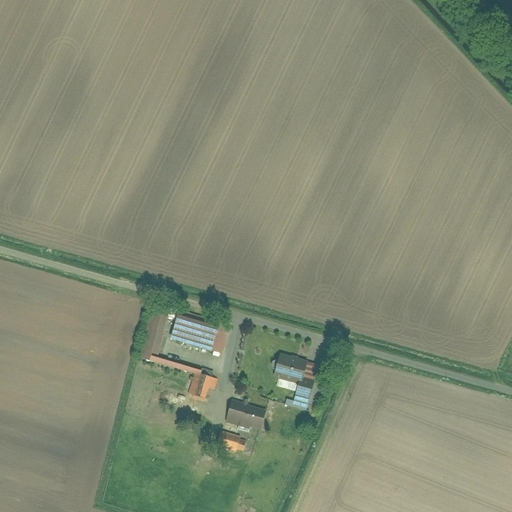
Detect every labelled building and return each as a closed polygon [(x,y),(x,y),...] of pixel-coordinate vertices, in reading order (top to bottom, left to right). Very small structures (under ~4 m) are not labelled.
[(152,314),(138,361),(194,377),(188,396),(204,401),(207,391),(214,393),(218,382),(201,377),(202,371),(158,358),(170,319),(152,314)] [(173,320),(167,343),(219,358),(225,334),(173,320)] [(319,369),(278,357),(271,382),(296,389),(291,404),(307,409),(319,369)] [(266,412),(231,402),(225,423),(260,433),(266,412)] [(219,433),(214,448),(240,455),(244,441),(219,433)]
